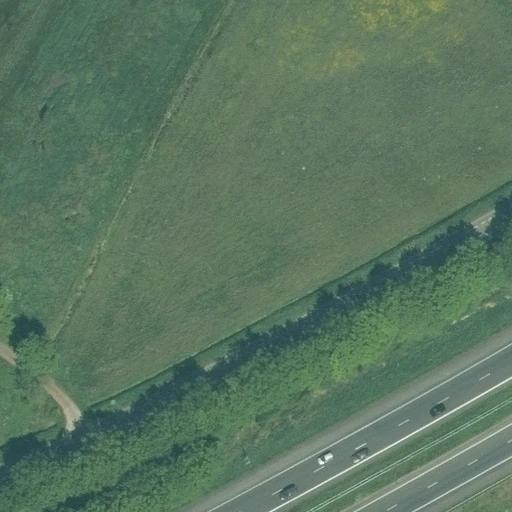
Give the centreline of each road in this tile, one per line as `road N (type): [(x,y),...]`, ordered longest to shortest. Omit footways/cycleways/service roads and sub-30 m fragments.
road 1 (tertiary): [(0,480),(286,340),(511,213)]
road 2 (motorway): [(511,361),(238,511)]
road 3 (motorway): [(384,511),(511,441)]
